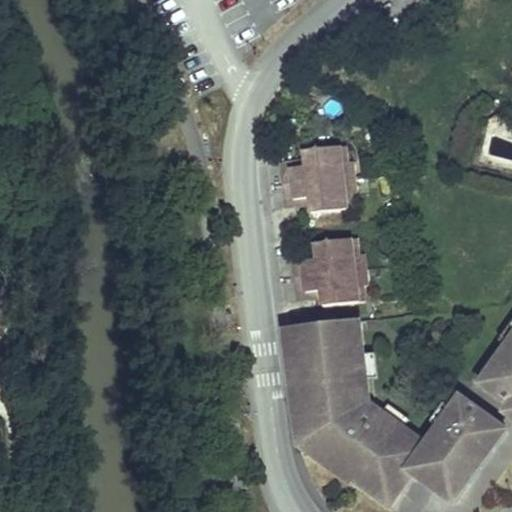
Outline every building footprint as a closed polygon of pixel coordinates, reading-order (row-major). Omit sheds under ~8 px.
[(348,164),(347,149),(306,153),(307,163),(307,169),(282,171),(284,188),(345,181),(343,166),(348,165),(348,164)] [(282,166),(282,171),(307,169),(307,163),(282,166)] [(348,165),(343,166),(345,181),(355,180),(353,164),(348,164),(348,165)] [(355,180),(345,181),(347,196),(352,195),(352,196),(357,195),(355,180)] [(347,196),(345,181),(284,188),(286,204),(311,201),(312,206),(313,216),(354,211),(352,196),(352,195),(347,196)] [(286,204),(287,209),(312,206),(311,201),(286,204)] [(357,241),(316,246),(317,256),(318,261),(293,264),(295,280),(355,273),(354,258),(359,258),(359,256),(357,241)] [(292,259),(293,264),(318,261),(317,256),(292,259)] [(359,258),(354,258),(355,273),(366,272),(364,256),(359,256),(359,258)] [(366,272),(355,273),(357,288),(362,287),(362,288),(367,288),(366,272)] [(357,288),(355,273),(295,280),(297,296),(321,293),(322,299),(323,308),(364,304),(362,288),(362,287),(357,288)] [(321,293),(297,296),(297,301),(322,299),(321,293)] [(359,323),(285,331),(298,448),(308,455),(320,452),(359,480),(353,488),(383,509),(413,468),(451,495),(499,428),(461,400),(453,412),(439,431),(427,448),(402,430),(382,415),(379,419),(370,412),(369,405),(375,404),(372,380),(369,356),(363,356),(359,323)] [(511,342),(511,323),(498,343),(507,349),(511,342)] [(511,342),(507,349),(480,387),(510,408),(505,416),(511,421),(511,342)] [(431,425),(439,431),(453,412),(445,406),(431,425)] [(387,407),(382,415),(402,430),(408,422),(387,407)] [(413,468),(383,509),(386,511),(392,511),(416,479),(453,506),(506,433),(499,428),(451,495),(413,468)] [(320,452),(308,455),(353,488),(359,480),(320,452)]
